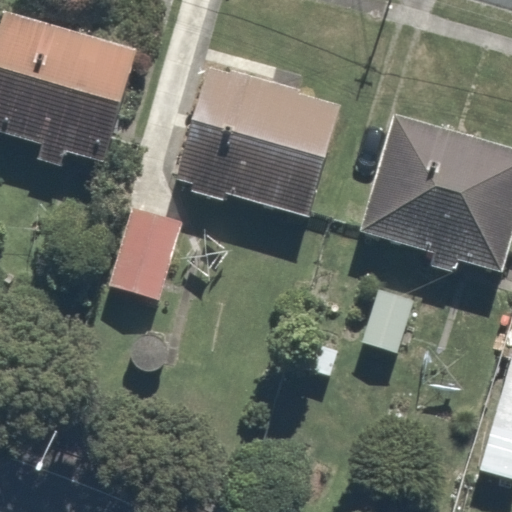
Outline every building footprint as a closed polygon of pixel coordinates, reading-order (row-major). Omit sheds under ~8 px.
[(124,43),(0,1),(0,135),(85,164),(124,43)] [(326,94),(191,55),(157,174),(292,213),(326,94)] [(511,177),(511,149),(381,111),(346,229),(485,270),(511,177)] [(179,219),(115,200),(92,271),(157,291),(179,219)] [(412,292),(367,280),(350,339),(395,351),(412,292)] [(511,351),(495,347),(463,466),(511,479),(511,351)]
